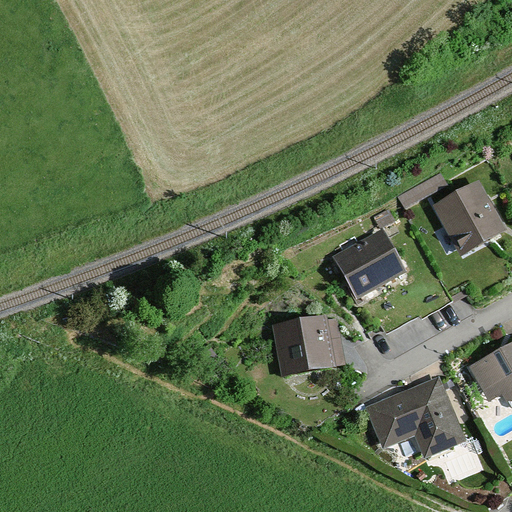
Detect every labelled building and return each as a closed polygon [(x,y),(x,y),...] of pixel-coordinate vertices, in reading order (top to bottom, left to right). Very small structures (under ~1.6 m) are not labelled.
[(474,174),(429,195),(456,253),(501,232),(474,174)] [(378,221),(329,248),(356,296),(404,269),(378,221)] [(323,314),(271,319),(275,369),(327,365),(323,314)] [(511,341),(465,363),(488,413),(511,401),(511,341)] [(437,368),(363,400),(384,447),(418,431),(430,458),(469,440),(437,368)]
